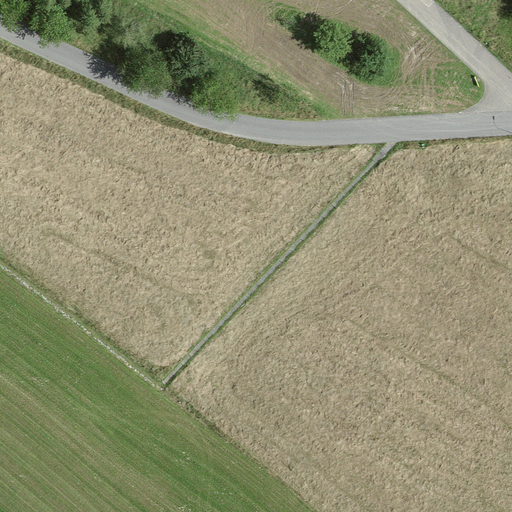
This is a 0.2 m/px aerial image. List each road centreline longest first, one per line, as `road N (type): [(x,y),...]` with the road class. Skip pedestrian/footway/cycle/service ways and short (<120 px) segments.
road 1 (unclassified): [(0,33),(209,126),(265,139),(511,127)]
road 2 (residential): [(410,0),(511,98)]
